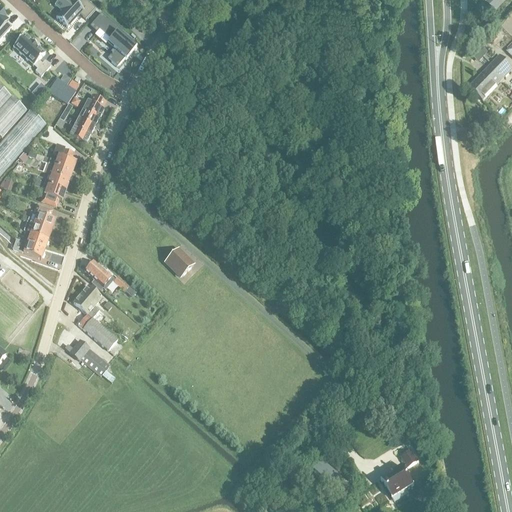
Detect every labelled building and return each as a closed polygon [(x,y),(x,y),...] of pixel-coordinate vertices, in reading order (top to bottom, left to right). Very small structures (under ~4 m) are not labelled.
[(60,0),(54,6),(55,7),(62,13),(56,18),(67,29),(68,29),(67,28),(79,15),(85,21),(95,10),(84,0),(82,0),(77,6),(72,1),(71,2),(68,0),(60,0)] [(0,41),(12,29),(6,23),(8,21),(5,18),(6,18),(0,12),(0,41)] [(89,28),(96,33),(99,30),(110,40),(107,44),(115,51),(112,54),(112,53),(110,55),(110,56),(107,60),(117,68),(125,59),(126,61),(132,54),(135,50),(136,49),(135,49),(132,46),(134,44),(128,39),(126,41),(120,35),(122,32),(101,14),(89,28)] [(13,48),(13,49),(14,49),(33,67),(37,71),(35,73),(41,78),(50,68),(45,63),(42,65),(38,62),(45,55),(44,54),(37,48),(38,48),(32,43),(25,37),(25,36),(24,36),(13,48)] [(481,47),(477,52),(481,56),(482,58),(487,53),(481,47)] [(511,68),(500,56),(484,73),(498,86),(511,71),(511,68)] [(498,86),(484,73),(469,89),(482,102),(498,86)] [(74,92),(56,80),(56,81),(48,94),(66,106),(75,93),(76,93),(75,92),(74,92)] [(68,87),(75,92),(79,86),(72,81),(68,87)] [(104,111),(102,110),(106,104),(92,97),(89,103),(87,102),(83,111),(99,120),(104,111)] [(78,101),(74,99),(71,105),(77,108),(79,104),(80,102),(78,101)] [(68,105),(64,112),(68,114),(72,108),(68,105)] [(83,111),(78,120),(95,128),(99,120),(83,111)] [(0,144),(0,177),(46,125),(29,112),(0,144)] [(64,112),(59,120),(63,123),(68,114),(64,112)] [(63,123),(59,120),(55,127),(61,131),(65,124),(63,123)] [(69,126),(73,129),(74,128),(90,137),(95,128),(78,120),(75,125),(70,123),(69,126)] [(74,128),(73,129),(69,136),(86,145),(90,137),(74,128)] [(72,173),(76,163),(71,161),(73,154),(64,151),(65,149),(56,146),(53,155),(58,157),(56,162),(45,158),(43,163),(46,165),(46,164),(72,173)] [(45,158),(32,154),(29,153),(27,157),(35,160),(35,161),(43,163),(45,158)] [(43,174),(51,177),(51,176),(69,183),(72,173),(46,164),(46,165),(43,174)] [(37,178),(36,182),(65,192),(69,183),(51,176),(51,177),(49,182),(37,178)] [(65,192),(36,182),(32,181),(31,184),(35,185),(34,187),(46,191),(44,196),(62,202),(65,192)] [(30,213),(27,223),(51,231),(54,222),(49,220),(52,213),(36,207),(34,214),(30,213)] [(23,233),(30,235),(47,241),(51,231),(27,223),(23,233)] [(30,235),(27,245),(44,251),(47,241),(30,235)] [(44,251),(27,245),(23,243),(22,243),(19,253),(41,261),(44,255),(43,254),(44,251)] [(165,263),(181,279),(193,267),(177,251),(165,263)] [(108,284),(112,280),(93,263),(84,273),(95,282),(92,285),(100,292),(104,287),(98,283),(102,279),(108,284)] [(113,283),(124,293),(129,288),(117,278),(113,283)] [(88,287),(80,296),(94,308),(98,303),(100,305),(104,301),(102,299),(88,287)] [(94,308),(80,296),(74,304),(86,316),(78,326),(108,352),(113,356),(122,346),(117,342),(92,320),(99,312),(94,308)] [(103,308),(108,312),(112,308),(106,304),(103,308)] [(163,327),(167,330),(175,321),(171,318),(163,327)] [(73,351),(70,354),(80,363),(81,362),(81,361),(89,350),(79,342),(73,351)] [(81,361),(81,362),(101,377),(109,367),(89,350),(81,361)] [(401,458),(408,469),(418,464),(411,452),(401,458)] [(349,484),(321,460),(313,470),(340,494),(349,484)] [(382,481),(393,498),(414,486),(401,469),(382,481)]
